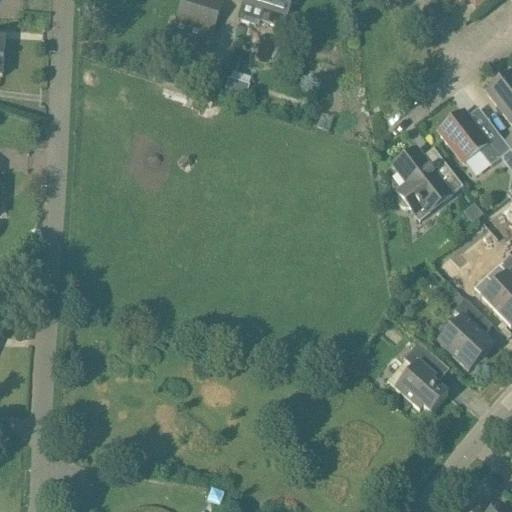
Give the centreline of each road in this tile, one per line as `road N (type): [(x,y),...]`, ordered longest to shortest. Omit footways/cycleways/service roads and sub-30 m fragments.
road 1 (residential): [(41,511),(67,0)]
road 2 (residential): [(421,511),(511,402)]
